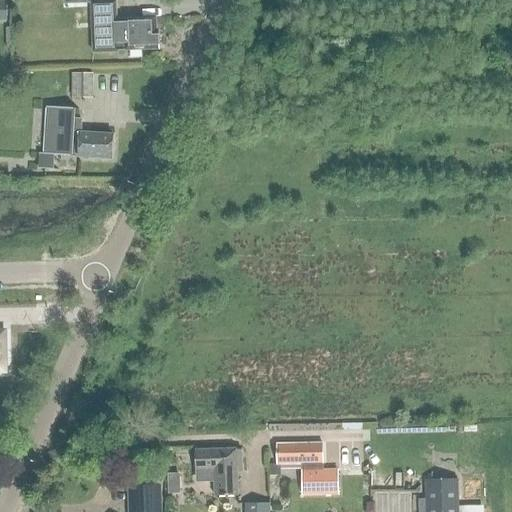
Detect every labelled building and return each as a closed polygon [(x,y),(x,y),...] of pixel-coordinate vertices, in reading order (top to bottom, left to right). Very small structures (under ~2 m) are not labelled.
[(118,51),(126,50),(160,49),(159,32),(157,32),(156,17),(117,19),(116,2),(92,3),(94,53),(118,51)] [(93,73),(73,73),(73,97),(93,97),(93,73)] [(54,168),(55,154),(77,156),(77,155),(72,154),(72,153),(80,153),(79,156),(82,156),(84,159),(89,159),(92,157),(112,158),(113,134),(82,132),(82,119),(74,118),(75,109),(80,109),(80,108),(50,106),(50,107),(51,107),(48,153),(42,152),(41,168),(59,169),(59,168),(54,168)] [(301,444),(301,445),(278,445),(278,464),(301,464),(302,495),(337,494),(337,471),(322,472),(321,444),(301,444)] [(241,448),(195,449),(196,468),(197,468),(197,480),(214,480),(214,495),(237,495),(236,467),(241,467),(241,463),(241,448)] [(456,507),(456,482),(425,482),(425,511),(482,511),(483,506),(456,507)] [(159,511),(159,486),(129,487),(129,511),(159,511)] [(271,511),(271,503),(247,504),(247,511),(271,511)]
